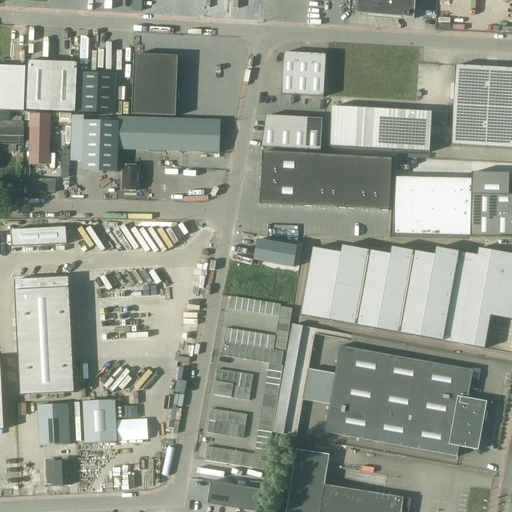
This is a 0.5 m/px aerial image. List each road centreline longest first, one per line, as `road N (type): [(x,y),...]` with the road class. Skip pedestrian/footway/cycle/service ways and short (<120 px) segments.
road 1 (unknown): [(421,460),(347,448),(316,428),(323,355),(343,331),(458,354),(489,369),(485,479)]
road 2 (unclassified): [(0,508),(146,499),(179,483),(230,212)]
road 3 (unclassified): [(0,18),(262,32)]
road 4 (unclassified): [(262,32),(511,46)]
road 5 (unclassified): [(0,210),(230,212)]
road 6 (unclassified): [(230,212),(262,32)]
